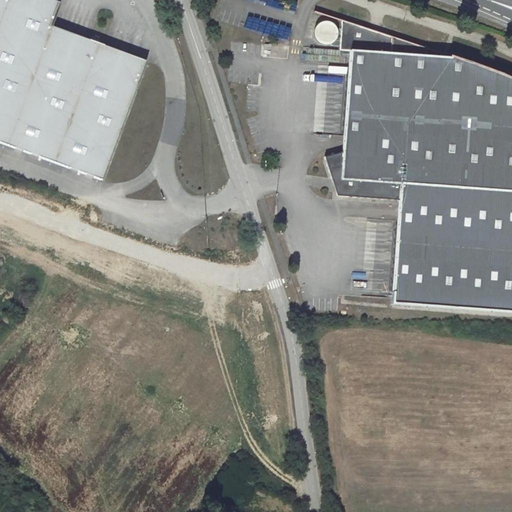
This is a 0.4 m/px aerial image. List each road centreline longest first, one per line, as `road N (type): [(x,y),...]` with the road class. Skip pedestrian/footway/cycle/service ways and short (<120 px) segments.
road 1 (unclassified): [(271,269),(180,0)]
road 2 (unclassified): [(271,269),(239,276),(197,269),(0,203)]
road 3 (unclassified): [(316,511),(287,317),(271,269)]
road 4 (unknown): [(287,188),(299,28),(308,7),(322,0)]
road 5 (unknown): [(349,0),(511,51)]
